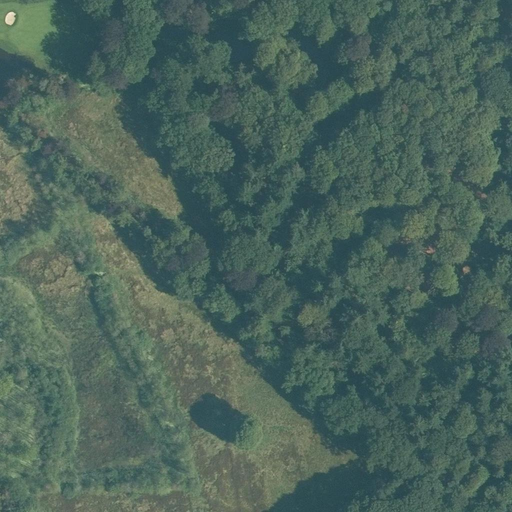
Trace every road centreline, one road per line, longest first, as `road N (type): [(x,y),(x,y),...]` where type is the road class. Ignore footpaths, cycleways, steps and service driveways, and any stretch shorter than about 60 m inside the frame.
road 1 (track): [(96,0),(190,158),(234,203),(245,251)]
road 2 (track): [(511,92),(423,26),(344,0)]
